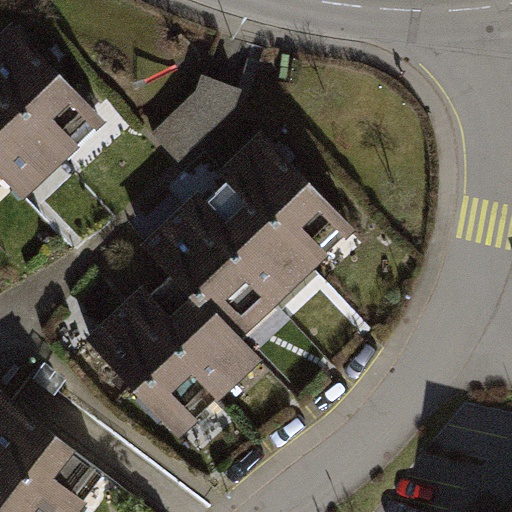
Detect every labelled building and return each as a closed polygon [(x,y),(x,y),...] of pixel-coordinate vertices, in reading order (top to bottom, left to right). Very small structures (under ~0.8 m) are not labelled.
[(0,31),(0,107),(54,162),(92,125),(0,31)] [(0,107),(0,175),(4,180),(19,196),(54,162),(0,107)] [(230,193),(322,292),(363,254),(271,156),(230,193)] [(196,225),(288,324),(322,292),(230,193),(196,225)] [(177,284),(248,360),(288,324),(196,225),(156,262),(177,284)] [(177,284),(141,317),(232,415),(268,382),(248,360),(177,284)] [(141,317),(98,357),(189,455),(232,415),(141,317)] [(109,511),(122,494),(6,409),(0,417),(0,464),(65,511),(109,511)] [(0,511),(65,511),(0,464),(0,511)]
